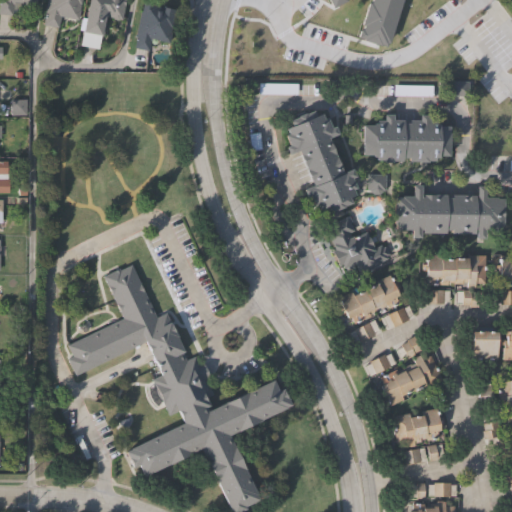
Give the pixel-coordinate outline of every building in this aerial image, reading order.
[(0,10),(0,0),(35,0),(35,6),(19,4),(20,1),(13,1),(12,12),(0,10)] [(57,27),(43,23),(46,12),(43,12),(45,0),(81,0),(77,19),(60,15),(57,27)] [(102,35),(82,31),(88,0),(125,0),(121,20),(106,17),(102,35)] [(394,0),(383,40),(381,39),(380,43),(375,41),(375,42),(361,38),(361,37),(355,35),(356,30),(359,30),(361,23),(359,23),(364,3),(367,3),(367,0),(336,0),(329,4),(326,0),(394,0)] [(169,42),(150,37),(148,50),(134,46),(136,36),(134,35),(141,8),(142,9),(144,2),(175,9),(169,42)] [(297,83),(297,93),(258,93),(259,82),(297,83)] [(394,83),(432,83),(432,94),(393,93),(394,83)] [(328,119),(332,128),(335,127),(339,136),(330,139),(344,173),(353,169),(356,177),(353,178),(357,189),(354,190),(356,195),(350,198),(352,204),(330,213),(327,207),(322,210),(319,204),(315,205),(312,196),(308,198),(305,190),(313,186),(299,151),(290,155),(287,147),(290,145),(286,135),(289,134),(287,129),(292,127),(289,121),(310,112),(312,117),(322,113),(325,120),(328,119)] [(429,115),(429,120),(436,120),(436,124),(439,124),(439,126),(449,126),(449,155),(440,155),(440,156),(435,156),(435,161),(428,160),(428,162),(409,161),(410,157),(403,157),(403,161),(384,162),(384,159),(378,159),(378,154),(363,154),(363,124),(374,124),(374,122),(379,122),(379,119),(385,119),(385,114),(393,114),(393,119),(404,119),(404,122),(409,122),(409,119),(420,119),(420,115),(429,115)] [(0,160),(8,160),(9,191),(0,191),(0,160)] [(368,174),(386,174),(385,190),(383,190),(379,194),(375,194),(372,190),(368,190),(368,174)] [(421,197),(422,197),(422,194),(445,194),(445,197),(451,197),(451,195),(476,195),(476,188),(483,187),(483,198),(495,197),(495,199),(502,198),(502,224),(500,225),(500,230),(484,230),(484,238),(474,238),(474,233),(449,232),(449,229),(444,229),(444,233),(421,233),(421,229),(420,229),(420,238),(411,238),(411,229),(395,229),(395,197),(401,197),(401,195),(411,195),(411,186),(421,186),(421,197)] [(357,274),(353,263),(342,268),(340,263),(336,265),(329,251),(331,250),(324,234),(329,232),(326,225),(344,216),(353,236),(362,231),(370,248),(378,244),(380,248),(382,247),(386,255),(383,256),(384,259),(378,262),(379,264),(357,274)] [(426,254),(439,254),(439,257),(455,257),(456,255),(483,256),(482,284),(473,284),(473,289),(466,289),(466,282),(446,282),(446,285),(429,285),(429,277),(426,277),(426,270),(420,270),(421,264),(426,264),(426,254)] [(496,256),(511,256),(511,287),(498,287),(498,280),(497,280),(496,256)] [(101,276),(130,263),(154,316),(164,312),(187,360),(195,356),(201,367),(204,366),(211,381),(207,383),(214,397),(209,399),(213,407),(272,380),(278,391),(283,389),(291,406),(229,436),(259,502),(247,506),(245,505),(230,511),(200,450),(142,477),(137,467),(130,469),(124,451),(182,424),(177,411),(168,416),(151,382),(161,378),(144,343),(74,375),(66,358),(71,356),(66,345),(122,317),(101,276)] [(388,273),(392,280),(396,278),(402,288),(393,293),(397,299),(394,300),(396,303),(387,308),(385,305),(354,323),(350,315),(347,317),(345,313),(340,315),(336,308),(341,305),(336,297),(350,289),(353,294),(374,283),(373,282),(388,273)] [(420,290),(426,290),(426,289),(442,289),(442,290),(448,289),(448,300),(443,300),(443,302),(426,302),(426,300),(420,300),(420,290)] [(485,303),(475,303),(475,306),(468,306),(468,304),(460,304),(460,302),(455,302),(455,290),(469,290),(469,291),(476,291),(476,292),(485,292),(485,303)] [(511,304),(499,304),(499,302),(491,302),(492,291),(511,292),(511,304)] [(410,314),(406,316),(406,318),(391,325),(391,323),(385,326),(381,315),(406,304),(410,314)] [(352,342),(347,332),(372,320),(377,330),(372,332),(373,334),(358,341),(357,339),(352,342)] [(470,333),(498,333),(498,339),(503,339),(503,332),(511,332),(511,360),(501,360),(501,345),(496,345),(496,359),(471,359),(471,351),(468,351),(468,339),(470,339),(470,333)] [(400,361),(395,350),(401,347),(399,345),(405,342),(405,341),(412,337),(414,339),(419,337),(423,346),(418,349),(418,350),(412,353),(413,356),(405,359),(404,358),(400,361)] [(362,366),(368,363),(366,361),(381,353),(382,356),(387,353),(393,364),(375,374),(374,372),(367,376),(362,366)] [(440,381),(425,388),(424,385),(400,395),(402,399),(388,405),(384,396),(380,398),(377,390),(379,389),(378,388),(383,386),(379,376),(412,362),(411,359),(418,355),(420,360),(430,356),(440,381)] [(476,381),(486,379),(493,406),(483,409),(482,403),(480,404),(476,387),(478,387),(476,381)] [(495,389),(504,387),(503,381),(511,379),(511,441),(507,442),(506,434),(500,435),(498,426),(502,425),(500,412),(501,411),(500,406),(498,406),(495,389)] [(390,417),(408,413),(408,417),(420,415),(419,410),(435,407),(437,418),(440,417),(441,424),(437,425),(438,430),(434,431),(435,439),(425,442),(424,438),(418,439),(419,442),(405,444),(405,442),(396,444),(390,417)] [(486,439),(483,439),(481,430),(484,429),(482,422),(484,422),(483,416),(494,414),(495,420),(496,419),(498,435),(497,435),(498,441),(486,443),(486,439)] [(399,464),(397,453),(422,448),(425,459),(420,460),(420,462),(404,466),(404,463),(399,464)] [(511,465),(511,498),(504,489),(510,484),(501,474),(511,465)] [(452,485),(452,496),(431,497),(431,495),(426,495),(425,484),(430,484),(430,483),(447,482),(447,485),(452,485)] [(406,511),(406,510),(409,510),(409,503),(420,503),(420,505),(427,505),(427,502),(434,502),(434,500),(441,500),(441,504),(452,504),(452,511),(406,511)]
